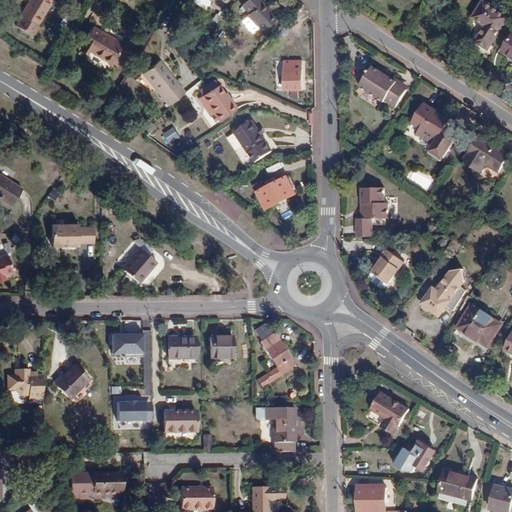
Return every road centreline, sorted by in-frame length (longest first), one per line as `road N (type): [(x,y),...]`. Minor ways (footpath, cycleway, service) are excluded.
road 1 (secondary): [(10,87),(247,251),(279,290)]
road 2 (secondary): [(297,255),(261,251),(182,187),(10,87)]
road 3 (residential): [(284,302),(0,307)]
road 4 (residential): [(322,256),(328,4)]
road 5 (residential): [(511,120),(328,4)]
road 6 (residential): [(332,460),(154,459)]
